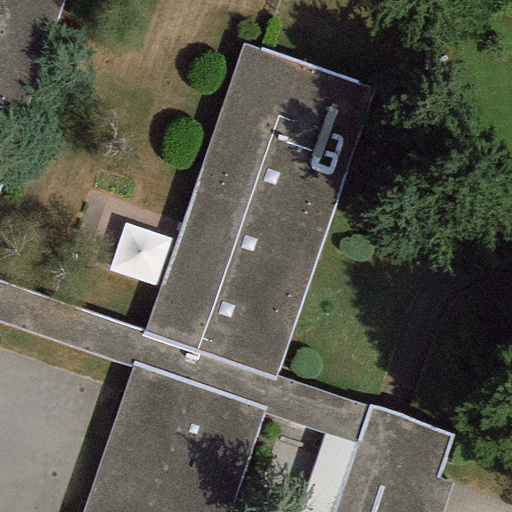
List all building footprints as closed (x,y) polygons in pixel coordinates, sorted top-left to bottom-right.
[(0,0),(0,183),(68,0),(0,0)] [(261,59),(248,54),(148,337),(283,383),(382,101),(261,59)] [(125,227),(114,269),(161,281),(172,238),(125,227)] [(0,325),(135,371),(268,416),(357,447),(368,412),(283,383),(148,337),(0,286),(0,325)] [(234,511),(268,416),(135,371),(86,511),(234,511)] [(453,441),(368,412),(357,447),(334,511),(447,511),(450,505),(434,500),(453,441)]
